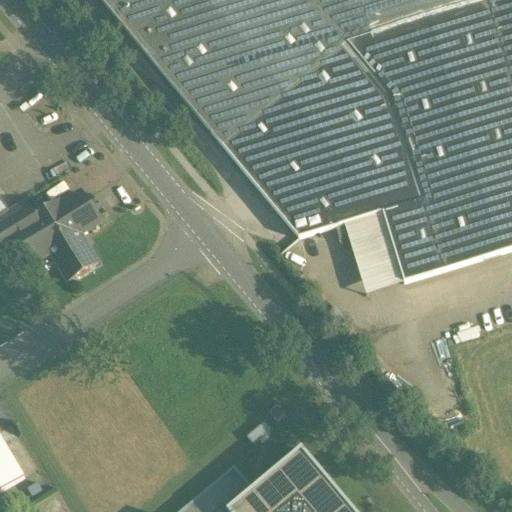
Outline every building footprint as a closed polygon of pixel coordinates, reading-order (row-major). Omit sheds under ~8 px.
[(511,0),(97,0),(298,242),(382,216),(403,287),(511,253),(511,0)] [(79,197),(36,225),(38,228),(19,239),(31,258),(47,248),(58,265),(56,267),(68,287),(99,267),(89,251),(87,252),(78,237),(97,225),(79,197)] [(23,204),(0,218),(0,231),(29,213),(23,204)] [(29,213),(0,231),(0,246),(2,250),(19,239),(38,228),(36,225),(29,213)] [(3,446),(0,447),(0,495),(24,482),(3,446)] [(350,511),(301,453),(253,494),(233,470),(183,511),(350,511)]
